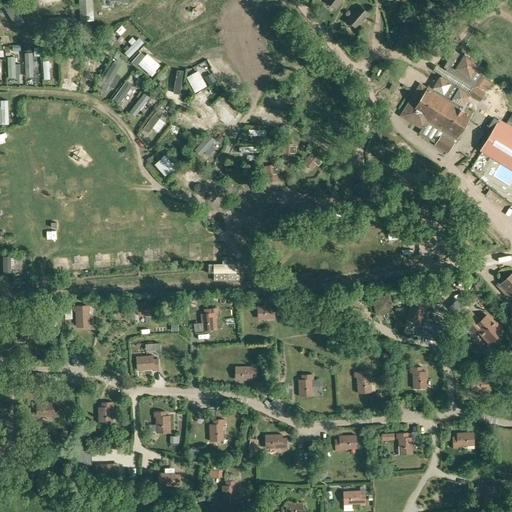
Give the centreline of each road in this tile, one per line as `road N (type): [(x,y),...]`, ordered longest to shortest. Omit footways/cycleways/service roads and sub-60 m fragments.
road 1 (track): [(0,86),(88,96),(115,112),(134,132),(156,185),(203,196),(223,235),(268,287)]
road 2 (track): [(432,265),(427,224),(363,172),(371,79)]
road 3 (track): [(370,66),(390,56),(431,61),(498,4),(511,10)]
road 4 (unclassified): [(511,234),(456,171),(394,119)]
road 5 (track): [(203,196),(272,73)]
